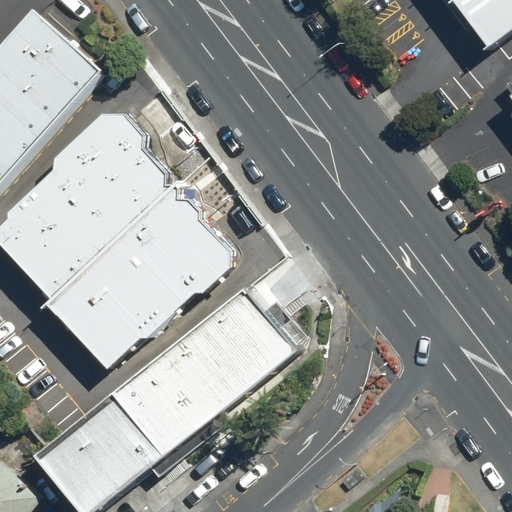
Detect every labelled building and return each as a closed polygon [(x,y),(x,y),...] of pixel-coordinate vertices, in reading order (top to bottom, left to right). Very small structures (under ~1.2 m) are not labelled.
[(511,0),(458,0),(496,49),(511,37),(511,0)] [(0,56),(0,192),(109,70),(42,11),(0,56)] [(134,114),(112,114),(63,155),(64,168),(0,233),(61,298),(55,304),(117,366),(204,291),(212,290),(239,267),(238,248),(209,219),(208,208),(175,171),(151,148),(153,135),(134,114)] [(306,349),(259,288),(93,415),(67,435),(60,441),(108,502),(306,349)] [(29,511),(36,505),(7,481),(0,489),(0,511),(29,511)] [(402,511),(391,496),(369,511),(402,511)]
